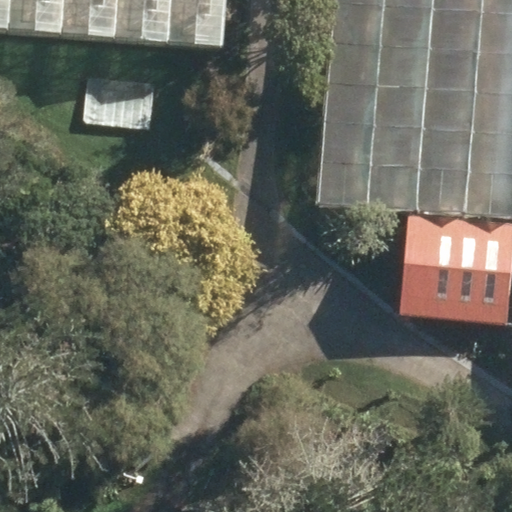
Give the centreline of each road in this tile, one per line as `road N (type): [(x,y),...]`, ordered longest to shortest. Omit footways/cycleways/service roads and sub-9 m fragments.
road 1 (track): [(132,511),(215,391),(260,242),(279,0)]
road 2 (track): [(215,391),(333,331),(437,368),(511,418)]
